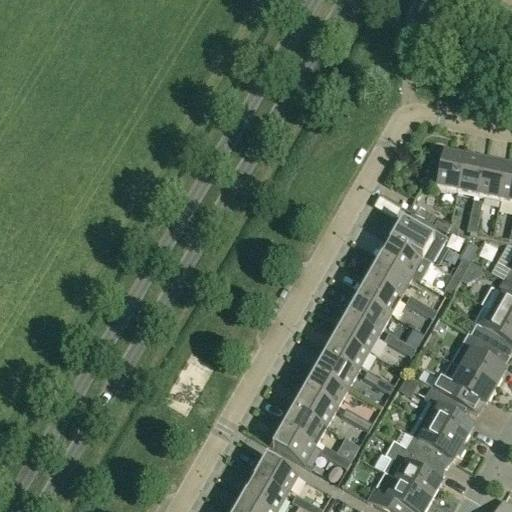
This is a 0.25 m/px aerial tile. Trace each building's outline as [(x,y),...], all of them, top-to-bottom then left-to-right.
[(458,196),(465,160),(443,156),(439,174),(433,172),(424,187),(436,190),(436,191),(458,196)] [(479,200),(486,164),(465,160),(458,196),(479,200)] [(500,205),(507,169),(486,164),(479,200),(500,205)] [(511,207),(511,169),(507,169),(500,205),(511,207)] [(470,219),(479,221),(482,205),(473,203),(470,219)] [(427,225),(432,217),(418,209),(414,217),(415,218),(427,225)] [(476,236),(479,221),(470,219),(467,234),(476,236)] [(438,221),(434,229),(446,236),(451,228),(438,221)] [(433,233),(429,240),(402,225),(391,244),(422,262),(432,268),(447,241),(433,233)] [(412,281),(422,262),(391,244),(380,263),(412,281)] [(511,259),(505,271),(509,273),(503,283),(511,288),(511,259)] [(401,300),(412,281),(380,263),(370,282),(401,300)] [(453,279),(460,284),(469,269),(461,264),(453,279)] [(453,298),(460,284),(453,279),(445,293),(453,298)] [(390,318),(401,300),(370,282),(359,300),(390,318)] [(511,288),(503,283),(496,294),(491,291),(481,309),(484,310),(511,326),(511,288)] [(419,315),(423,307),(410,299),(405,307),(419,315)] [(379,337),(390,318),(359,300),(348,319),(379,337)] [(423,307),(419,315),(433,323),(437,315),(423,307)] [(511,349),(511,326),(484,310),(474,327),(476,329),(470,339),(500,357),(506,346),(511,349)] [(369,356),(379,337),(348,319),(337,338),(369,356)] [(397,353),(402,345),(388,337),(384,345),(397,353)] [(358,375),(369,356),(337,338),(327,357),(358,375)] [(500,357),(470,339),(468,338),(452,366),(460,371),(496,391),(506,374),(494,368),(500,357)] [(402,345),(397,353),(411,360),(416,353),(402,345)] [(347,394),(358,375),(327,357),(316,375),(347,394)] [(496,391),(460,371),(452,366),(435,394),(462,410),(462,409),(468,399),(486,409),(496,391)] [(376,390),(380,382),(367,374),(362,382),(376,390)] [(336,412),(347,394),(316,375),(305,394),(336,412)] [(419,385),(435,394),(441,384),(425,375),(419,385)] [(380,382),(376,390),(390,398),(394,390),(380,382)] [(462,410),(435,394),(431,392),(424,404),(428,406),(418,422),(470,451),(466,449),(476,432),(462,424),(468,413),(462,409),(462,410)] [(326,431),(336,412),(305,394),(294,413),(326,431)] [(354,428),(359,420),(345,412),(341,420),(354,428)] [(315,450),(326,431),(294,413),(290,420),(287,418),(280,430),(283,432),(284,432),(315,450)] [(359,420),(354,428),(368,435),(373,428),(359,420)] [(433,453),(454,465),(456,467),(460,461),(463,463),(470,451),(418,422),(409,438),(412,440),(406,452),(427,464),(433,453)] [(283,432),(272,451),(310,473),(321,453),(315,450),(284,432),(283,432)] [(333,465),(337,457),(324,449),(319,457),(333,465)] [(420,475),(427,464),(406,452),(400,463),(394,460),(384,477),(396,484),(431,504),(441,487),(420,475)] [(337,457),(333,465),(346,473),(351,465),(337,457)] [(255,481),(287,499),(298,479),(267,461),(255,481)] [(426,511),(431,504),(396,484),(384,477),(368,506),(378,511),(426,511)] [(266,511),(279,511),(287,499),(255,481),(245,499),(266,511)] [(266,511),(245,499),(237,511),(266,511)] [(300,511),(305,511),(309,506),(296,499),(291,506),(300,511)]
